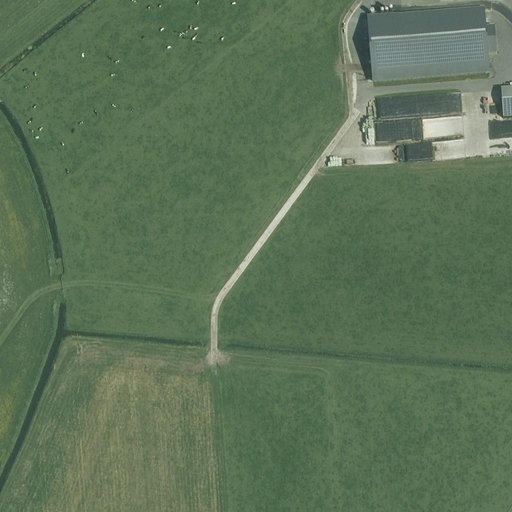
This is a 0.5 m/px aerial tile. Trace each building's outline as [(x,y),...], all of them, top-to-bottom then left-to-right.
[(367,19),(373,82),(488,72),(487,55),(496,54),(494,26),(485,26),(483,10),(367,19)] [(511,89),(501,90),(503,118),(511,117),(511,89)] [(386,98),(386,114),(434,112),(434,105),(424,106),(424,103),(408,104),(407,97),(386,98)] [(381,134),(428,131),(428,123),(442,122),(442,115),(380,118),(381,134)] [(411,159),(459,159),(459,151),(464,151),(464,135),(411,135),(411,159)] [(358,181),(391,180),(391,171),(358,172),(358,181)] [(319,184),(327,184),(327,175),(319,175),(319,184)]
